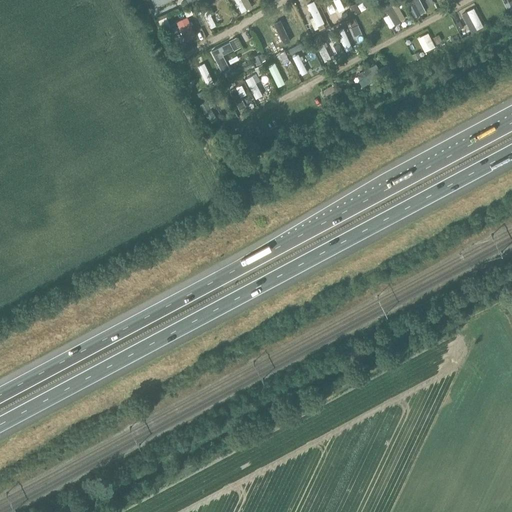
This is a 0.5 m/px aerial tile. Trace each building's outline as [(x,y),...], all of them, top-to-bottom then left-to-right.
[(240,0),(234,0),(241,12),(246,10),(240,0)] [(341,0),(334,0),(344,19),(350,17),(341,0)] [(391,6),(396,2),(394,0),(388,0),(382,3),(395,25),(400,22),(391,6)] [(422,7),(419,0),(405,0),(410,12),(422,7)] [(322,23),(323,23),(313,2),(307,4),(313,17),(309,19),(315,30),(319,28),(320,30),(324,27),(322,23)] [(212,9),(208,11),(207,8),(202,11),(210,28),(216,26),(210,15),(214,14),(212,9)] [(473,8),(467,11),(477,30),(483,27),(473,8)] [(265,17),(269,30),(290,23),(286,10),(265,17)] [(249,20),(256,18),(253,11),(246,13),(249,20)] [(187,17),(177,22),(185,41),(196,37),(187,17)] [(365,17),(359,20),(368,40),(375,37),(365,17)] [(343,28),(336,31),(345,52),(352,49),(343,28)] [(322,34),(314,38),(321,55),(332,51),(328,40),(325,42),(322,34)] [(425,34),(420,37),(426,47),(422,50),(424,55),(429,52),(429,53),(434,50),(425,34)] [(181,40),(176,43),(179,50),(185,47),(181,40)] [(222,55),(233,49),(229,43),(212,52),(222,72),(229,68),(222,55)] [(263,44),(259,47),(263,54),(267,51),(263,44)] [(404,47),(397,50),(405,65),(411,62),(404,47)] [(300,48),(289,53),(296,68),(301,66),(298,59),(304,56),(300,48)] [(343,49),(337,52),(341,60),(347,57),(343,49)] [(250,57),(254,64),(262,59),(259,52),(250,57)] [(272,80),(283,73),(275,60),(264,67),(272,80)] [(200,75),(205,72),(200,62),(195,64),(200,75)] [(384,67),(379,70),(376,64),(364,71),(367,77),(359,81),(362,87),(387,73),(389,75),(392,73),(387,65),(384,66),(384,67)] [(252,77),(246,80),(247,81),(255,95),(260,92),(252,77)] [(236,88),(230,91),(239,109),(245,106),(236,88)] [(334,97),(327,101),(329,105),(337,101),(336,98),(334,97)] [(206,101),(200,105),(211,123),(217,119),(206,101)] [(486,314),(492,328),(501,325),(495,310),(486,314)]
